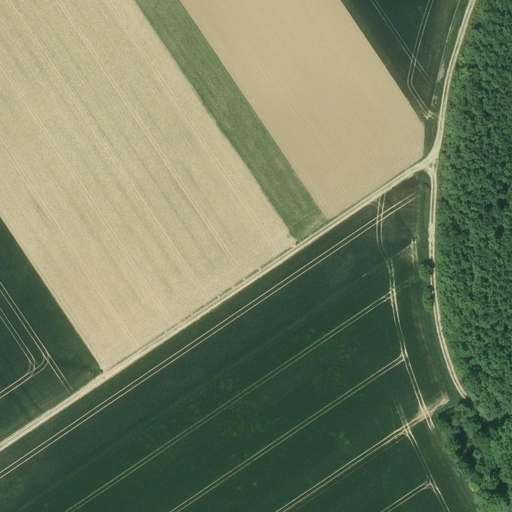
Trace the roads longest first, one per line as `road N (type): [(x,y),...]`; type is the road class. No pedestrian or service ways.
road 1 (track): [(472,0),(432,160),(431,271),(444,354),(511,500)]
road 2 (track): [(432,160),(0,448)]
